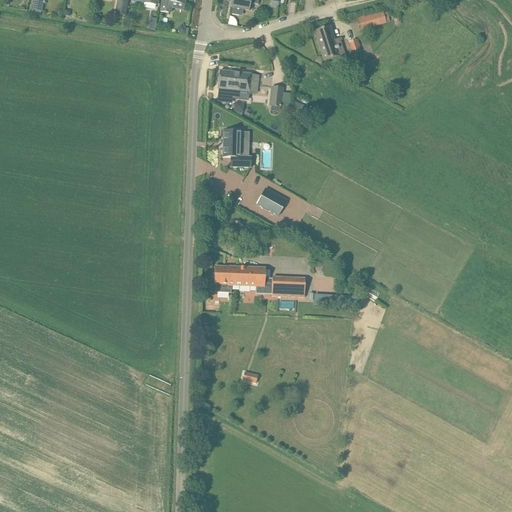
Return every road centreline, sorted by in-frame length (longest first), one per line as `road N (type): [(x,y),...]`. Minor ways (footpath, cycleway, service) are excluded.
road 1 (unclassified): [(180,511),(201,39)]
road 2 (residential): [(202,30),(238,34),(341,5)]
